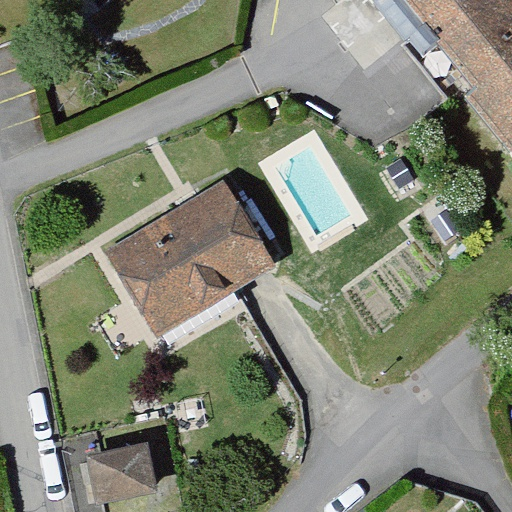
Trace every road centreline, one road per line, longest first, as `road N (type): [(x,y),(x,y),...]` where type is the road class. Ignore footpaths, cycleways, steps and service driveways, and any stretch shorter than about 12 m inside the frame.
road 1 (residential): [(0,183),(253,72),(318,0)]
road 2 (residential): [(37,511),(0,324)]
road 3 (residential): [(304,511),(368,448),(426,406)]
road 4 (residential): [(426,406),(508,511)]
